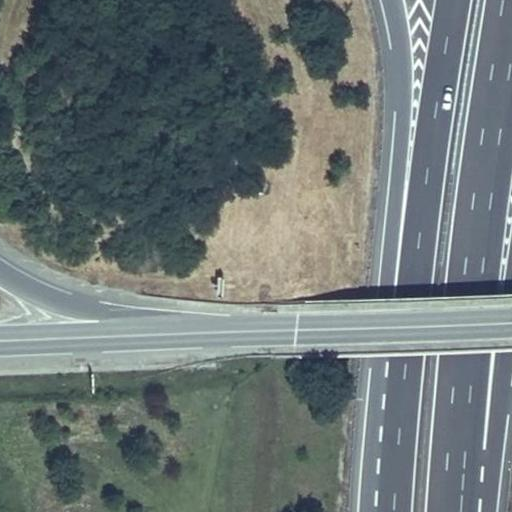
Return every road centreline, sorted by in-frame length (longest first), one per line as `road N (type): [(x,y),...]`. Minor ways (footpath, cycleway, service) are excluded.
road 1 (motorway): [(454,0),(431,136),(395,511)]
road 2 (motorway): [(393,0),(401,145),(373,511)]
road 3 (primary): [(0,348),(511,329)]
road 4 (motorway): [(454,511),(474,272),(511,4)]
road 5 (primary): [(511,316),(159,327)]
road 6 (motorway): [(483,511),(511,317)]
road 7 (motorway): [(159,327),(72,303),(0,269)]
road 8 (primary): [(159,327),(0,332)]
